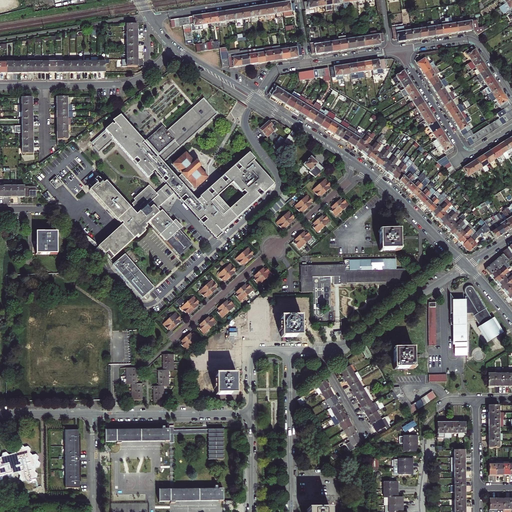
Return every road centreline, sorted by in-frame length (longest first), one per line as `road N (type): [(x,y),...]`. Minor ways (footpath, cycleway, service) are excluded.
road 1 (residential): [(172,339),(343,185)]
road 2 (residential): [(327,350),(343,349),(467,265)]
road 3 (residential): [(289,511),(288,350)]
road 4 (residential): [(511,101),(470,38),(398,50)]
road 5 (residential): [(45,84),(131,82),(174,46)]
road 6 (residential): [(250,413),(116,415)]
road 7 (residential): [(370,173),(467,265)]
road 8 (residential): [(398,50),(465,155)]
